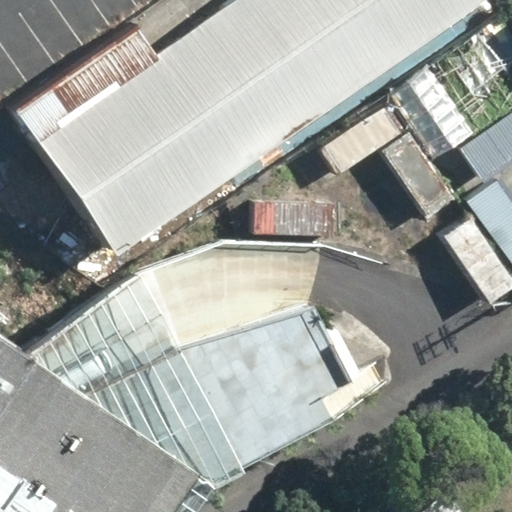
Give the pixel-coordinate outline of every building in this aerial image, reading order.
[(219,0),(26,130),(106,248),(474,0),(219,0)] [(433,152),(477,119),(432,57),(314,144),(336,175),(382,141),(429,206),(458,185),(433,152)] [(314,236),(338,238),(341,199),(253,194),(251,232),(314,236)] [(511,261),(476,210),(445,231),(492,299),(511,285),(511,261)] [(134,511),(175,455),(0,335),(0,511),(134,511)] [(453,511),(437,486),(398,511),(453,511)]
